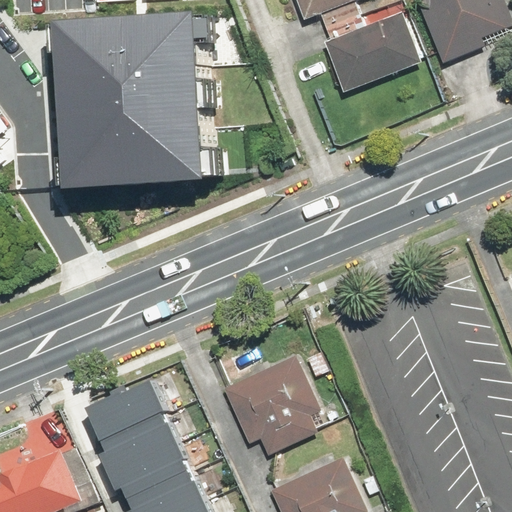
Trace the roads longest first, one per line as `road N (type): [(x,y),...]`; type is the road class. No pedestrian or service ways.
road 1 (secondary): [(511,175),(0,385)]
road 2 (secondary): [(0,340),(511,130)]
